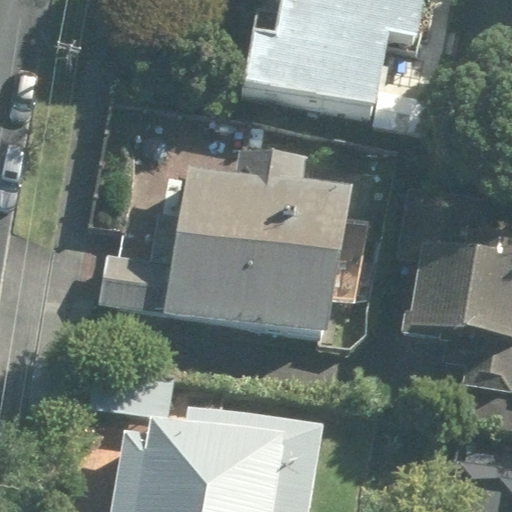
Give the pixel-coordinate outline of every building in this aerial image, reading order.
[(232,111),(373,127),(382,51),(411,54),(417,0),(268,0),(262,47),(240,45),(232,111)] [(151,226),(144,270),(114,265),(106,318),(318,352),(341,207),(183,182),(176,230),(151,226)] [(480,214),(449,209),(450,200),(402,193),(380,355),(507,372),(511,334),(511,246),(476,242),(480,214)] [(77,385),(73,419),(164,429),(167,395),(77,385)] [(178,451),(115,442),(105,511),(304,511),(312,451),(181,434),(178,451)] [(511,511),(511,495),(470,489),(466,511),(511,511)]
